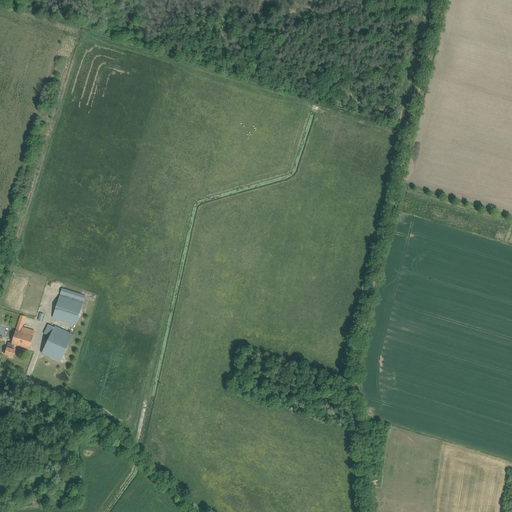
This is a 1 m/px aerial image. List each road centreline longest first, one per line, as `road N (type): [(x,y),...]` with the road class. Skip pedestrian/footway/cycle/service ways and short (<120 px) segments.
road 1 (track): [(441,0),(353,367),(366,511)]
road 2 (unclassified): [(200,511),(100,423),(0,375)]
